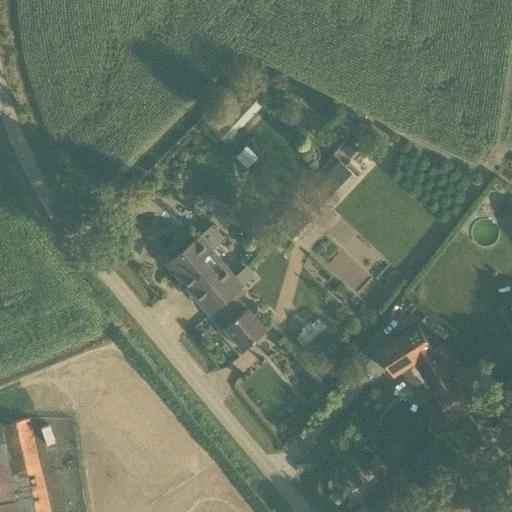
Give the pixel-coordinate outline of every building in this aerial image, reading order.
[(245,81),(213,117),(227,131),(233,136),(266,100),(245,81)] [(326,214),(359,180),(339,161),(306,195),(326,214)] [(211,251),(228,236),(217,224),(200,238),(199,238),(168,262),(202,302),(233,278),(211,251)] [(267,329),(240,297),(243,294),(239,290),(242,288),(233,278),(202,302),(210,312),(213,309),(226,325),(224,327),(243,349),(267,329)] [(445,339),(433,348),(416,323),(376,350),(393,376),(414,362),(451,419),(472,405),(459,384),(470,377),(445,339)] [(47,511),(25,419),(2,425),(19,511),(47,511)]
